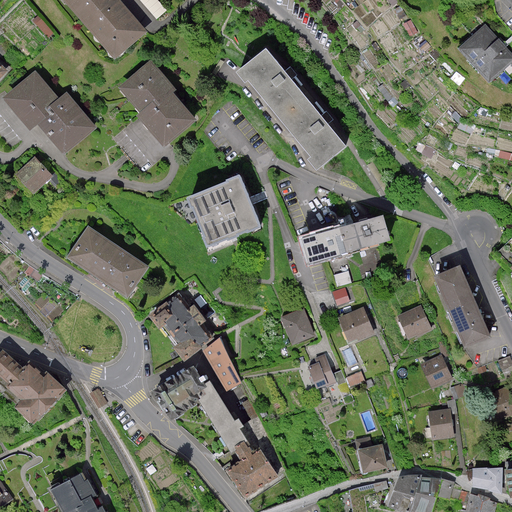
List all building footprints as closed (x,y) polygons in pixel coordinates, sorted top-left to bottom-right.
[(117,0),(62,0),(116,61),(148,34),(117,0)] [(144,0),(157,16),(166,10),(157,0),(144,0)] [(511,54),(484,25),(459,49),(490,82),(511,60),(511,54)] [(264,48),(236,72),(310,157),(307,160),(318,173),(349,146),(264,48)] [(149,61),(118,90),(140,114),(140,120),(167,150),(198,121),(173,94),(176,91),(149,61)] [(0,62),(0,84),(11,72),(0,62)] [(36,72),(3,99),(33,135),(43,126),(54,117),(48,109),(60,99),(36,72)] [(67,94),(60,99),(48,109),(54,117),(43,126),(67,154),(97,129),(67,94)] [(35,159),(16,178),(35,197),(54,178),(35,159)] [(238,178),(188,198),(209,249),(259,228),(238,178)] [(382,214),(300,239),(309,265),(390,240),(382,214)] [(88,227),(66,258),(128,301),(150,270),(88,227)] [(460,267),(434,278),(466,350),(492,339),(460,267)] [(189,283),(150,317),(187,361),(212,340),(201,328),(208,322),(206,320),(214,313),(189,283)] [(337,304),(351,303),(349,287),(335,288),(337,304)] [(365,307),(339,318),(350,344),(375,333),(365,307)] [(420,307),(396,318),(408,342),(431,331),(420,307)] [(305,308),(281,318),(293,347),(317,337),(305,308)] [(221,338),(202,351),(227,392),(241,383),(221,338)] [(3,350),(0,353),(0,376),(7,383),(4,386),(19,399),(13,406),(35,425),(66,389),(48,373),(45,377),(30,363),(24,369),(3,350)] [(506,376),(511,373),(511,357),(511,355),(499,359),(506,376)] [(443,356),(420,366),(432,391),(454,381),(443,356)] [(328,358),(307,368),(317,391),(338,382),(328,358)] [(199,368),(165,388),(186,416),(210,404),(214,389),(211,385),(203,371),(199,368)] [(350,386),(366,379),(362,370),(346,377),(350,386)] [(214,389),(210,404),(240,450),(251,443),(254,443),(246,429),(252,426),(246,417),(241,420),(217,382),(211,385),(214,389)] [(499,420),(511,415),(511,388),(510,383),(497,388),(498,390),(489,393),(499,420)] [(97,388),(92,392),(101,407),(107,403),(97,388)] [(453,409),(430,413),(435,442),(458,438),(453,409)] [(283,479),(265,451),(258,455),(251,443),(240,450),(248,463),(233,472),(251,499),(283,479)] [(382,445),(357,450),(363,474),(387,468),(382,445)] [(497,469),(472,469),(474,486),(490,491),(491,492),(502,495),(502,470),(497,469)] [(103,511),(83,473),(51,490),(63,511),(103,511)] [(400,479),(390,502),(413,511),(432,511),(439,497),(449,499),(455,485),(440,480),(400,479)] [(386,481),(349,489),(353,511),(367,511),(365,496),(388,489),(386,481)] [(0,508),(12,500),(0,482),(0,508)] [(491,511),(493,501),(470,492),(465,511),(491,511)]
